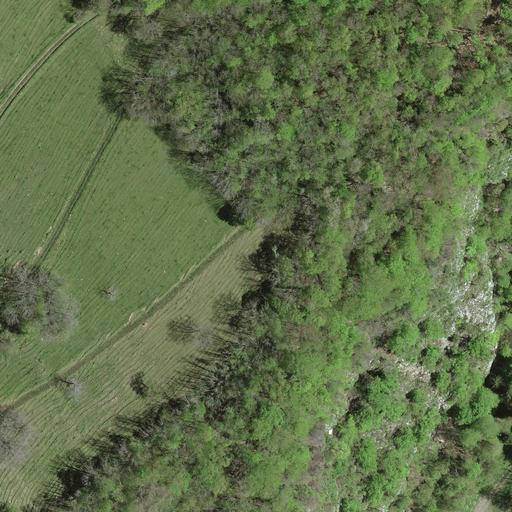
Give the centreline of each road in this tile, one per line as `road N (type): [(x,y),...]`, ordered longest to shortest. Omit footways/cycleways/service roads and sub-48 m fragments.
road 1 (track): [(60,511),(112,454),(233,352),(329,189),(369,155),(370,144),(276,199),(172,295),(0,416)]
road 2 (track): [(0,313),(44,259),(158,54),(205,12),(261,0)]
road 3 (track): [(115,0),(54,46),(0,114)]
